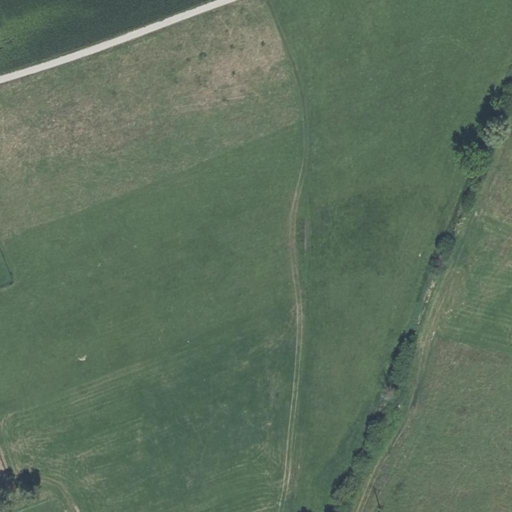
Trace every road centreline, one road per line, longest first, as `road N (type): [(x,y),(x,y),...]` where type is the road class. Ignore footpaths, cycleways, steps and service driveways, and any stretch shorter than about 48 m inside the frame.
road 1 (track): [(511,118),(408,410),(361,511)]
road 2 (track): [(228,0),(0,81)]
